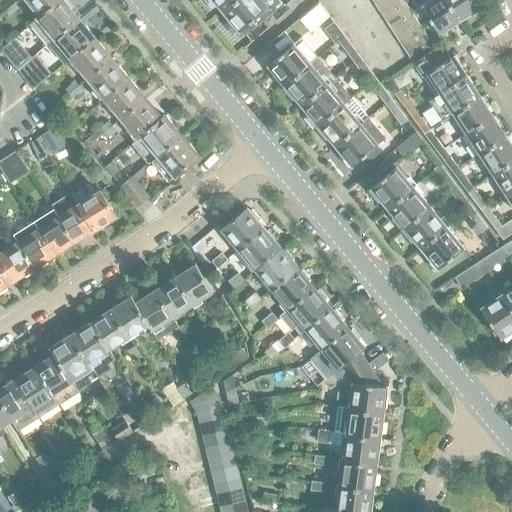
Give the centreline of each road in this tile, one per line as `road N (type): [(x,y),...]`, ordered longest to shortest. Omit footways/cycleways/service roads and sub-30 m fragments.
road 1 (residential): [(479,403),(264,145)]
road 2 (residential): [(0,333),(156,232),(264,145)]
road 3 (residential): [(264,145),(142,0)]
road 4 (residential): [(419,511),(479,403)]
